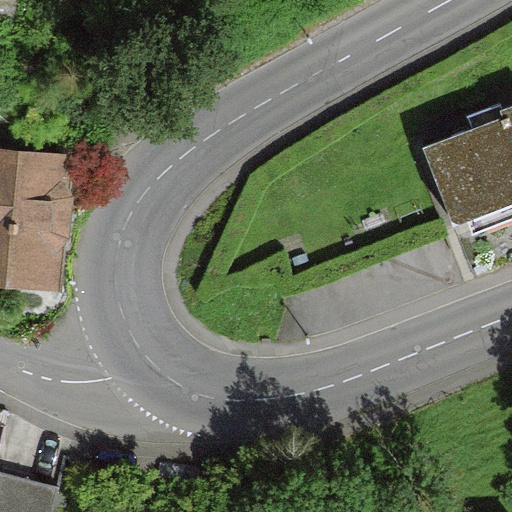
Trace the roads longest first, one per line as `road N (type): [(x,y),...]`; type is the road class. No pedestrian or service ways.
road 1 (tertiary): [(455,0),(245,116),(158,177),(122,227),(114,279),(129,334),(149,362)]
road 2 (tertiary): [(149,362),(214,399),(259,400),(349,379),(511,317)]
road 3 (residential): [(149,362),(91,383),(0,359)]
